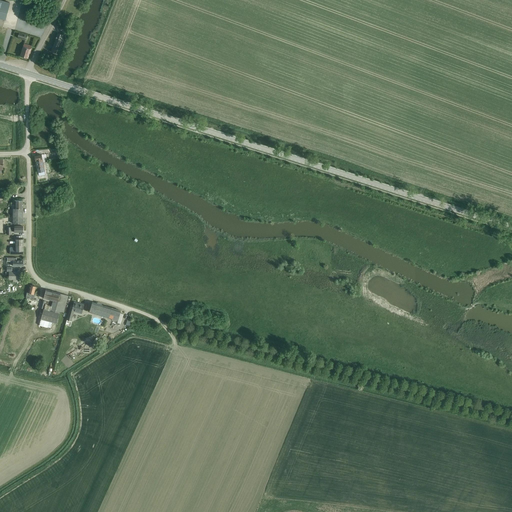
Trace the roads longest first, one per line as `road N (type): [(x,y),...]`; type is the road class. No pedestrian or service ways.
road 1 (tertiary): [(511,227),(29,73)]
road 2 (track): [(511,417),(187,332),(132,310)]
road 3 (unclassified): [(132,310),(33,275),(28,152)]
